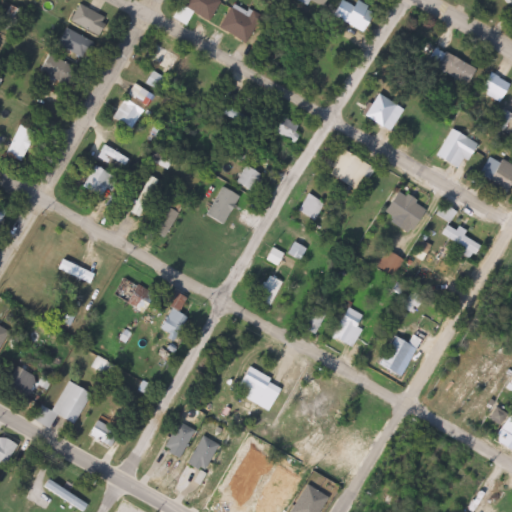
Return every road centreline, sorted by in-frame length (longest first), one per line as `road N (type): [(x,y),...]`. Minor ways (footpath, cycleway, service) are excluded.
road 1 (residential): [(104,511),(403,0)]
road 2 (residential): [(511,460),(0,180)]
road 3 (residential): [(511,224),(110,0)]
road 4 (residential): [(340,511),(511,229)]
road 5 (residential): [(0,269),(156,0)]
road 6 (residential): [(177,511),(0,416)]
